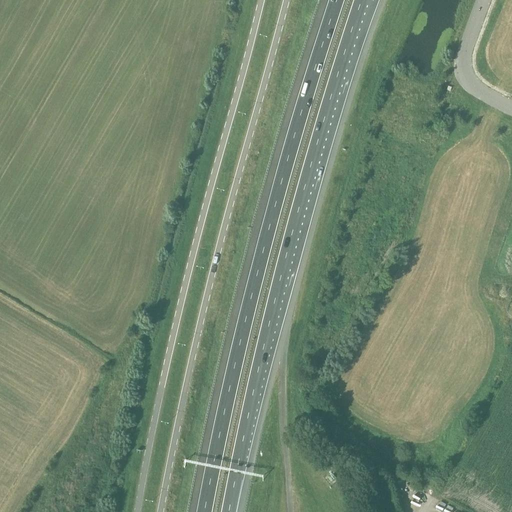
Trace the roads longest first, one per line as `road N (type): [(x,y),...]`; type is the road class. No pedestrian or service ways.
road 1 (motorway): [(337,0),(258,267),(204,511)]
road 2 (motorway): [(228,511),(279,282),(361,0)]
road 3 (secondary): [(161,511),(198,331),(286,0)]
road 4 (secondary): [(261,0),(182,297),(137,511)]
road 5 (unclassified): [(511,107),(465,71),(482,0)]
